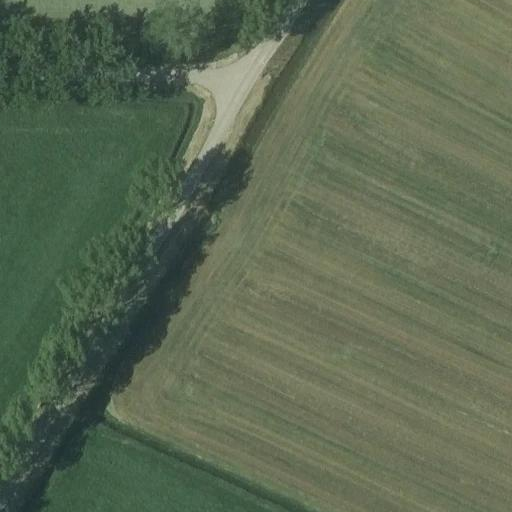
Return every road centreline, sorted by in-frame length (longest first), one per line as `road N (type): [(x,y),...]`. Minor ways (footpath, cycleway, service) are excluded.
road 1 (unclassified): [(5,511),(258,91)]
road 2 (unclassified): [(258,91),(214,69),(0,67)]
